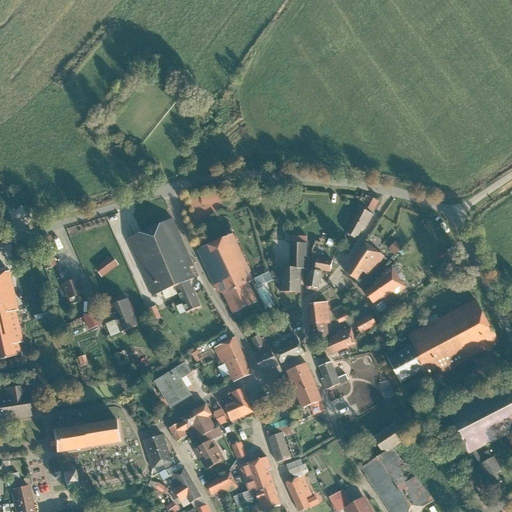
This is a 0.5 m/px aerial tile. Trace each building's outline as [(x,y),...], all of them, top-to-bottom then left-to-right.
[(223,190),(204,192),(205,203),(224,201),(223,190)] [(378,202),(371,198),(367,207),(374,211),(378,202)] [(369,213),(355,207),(343,235),(357,241),(369,213)] [(174,219),(125,240),(150,299),(171,290),(182,316),(200,308),(188,281),(194,278),(189,266),(193,264),(174,219)] [(252,281),(232,234),(196,249),(216,294),(221,292),(232,315),(256,305),(246,283),(252,281)] [(397,255),(404,248),(398,241),(391,248),(397,255)] [(304,268),(304,243),(292,243),(292,268),(300,268),(304,268)] [(370,279),(384,258),(364,244),(345,272),(355,279),(359,272),(370,279)] [(104,276),(122,264),(116,254),(98,265),(104,276)] [(334,261),(310,258),(308,271),(320,273),(332,274),(334,261)] [(408,288),(394,264),(377,275),(379,279),(372,284),(374,288),(368,292),(373,300),(381,295),(383,298),(392,293),(394,296),(408,288)] [(278,295),(300,295),(300,268),(292,268),(278,268),(278,295)] [(24,345),(7,270),(0,271),(0,360),(19,356),(17,347),(24,345)] [(318,288),(320,273),(308,271),(306,287),(318,288)] [(82,294),(75,277),(60,284),(68,300),(82,294)] [(505,344),(478,295),(405,334),(412,347),(389,360),(404,386),(426,375),(431,384),(505,344)] [(137,327),(125,299),(107,307),(119,335),(137,327)] [(330,323),(329,302),(310,304),(313,338),(327,337),(326,323),(330,323)] [(160,305),(152,308),(156,320),(164,317),(160,305)] [(376,326),(370,316),(354,325),(360,336),(376,326)] [(359,346),(353,327),(332,334),(334,341),(322,345),(326,356),(359,346)] [(307,354),(297,332),(277,342),(280,348),(273,352),(280,367),(307,354)] [(264,345),(260,336),(252,340),(257,349),(264,345)] [(234,339),(213,349),(229,384),(251,373),(234,339)] [(255,354),(262,372),(278,366),(271,348),(255,354)] [(201,365),(209,361),(202,349),(195,352),(201,365)] [(185,360),(150,381),(168,409),(192,394),(181,377),(191,371),(185,360)] [(328,389),(353,381),(350,373),(342,376),(337,361),(322,366),(326,377),(324,378),(328,389)] [(299,409),(320,402),(307,366),(287,373),(299,409)] [(511,392),(507,382),(447,413),(470,456),(504,435),(511,447),(511,392)] [(2,396),(0,396),(0,421),(32,416),(26,384),(0,389),(2,396)] [(243,389),(232,394),(235,402),(242,418),(253,413),(243,389)] [(214,431),(208,419),(215,416),(208,402),(187,413),(189,417),(192,423),(187,426),(189,429),(195,441),(201,438),(214,431)] [(235,402),(221,408),(228,425),(242,418),(235,402)] [(179,442),(189,437),(186,430),(189,429),(187,426),(192,423),(189,417),(171,426),(179,442)] [(119,421),(53,431),(57,453),(123,443),(119,421)] [(392,511),(411,511),(428,500),(393,452),(408,441),(395,422),(370,439),(379,452),(359,465),(392,511)] [(298,428),(289,431),(295,456),(304,453),(298,428)] [(221,435),(218,430),(214,431),(201,438),(204,444),(211,441),(221,435)] [(175,461),(164,432),(142,440),(154,474),(161,471),(159,466),(175,461)] [(288,456),(283,439),(282,433),(271,435),(277,459),(288,456)] [(222,461),(211,441),(204,444),(194,450),(205,470),(222,461)] [(244,456),(240,442),(231,445),(236,458),(244,456)] [(273,472),(268,456),(241,464),(249,489),(255,487),(258,494),(254,495),(259,511),(278,505),(269,473),(273,472)] [(492,456),(478,464),(491,485),(499,481),(495,474),(501,470),(492,456)] [(200,498),(184,470),(171,478),(177,489),(175,490),(180,500),(185,497),(189,504),(200,498)] [(237,488),(228,471),(205,482),(212,495),(220,491),(222,495),(237,488)] [(79,487),(76,473),(65,475),(68,489),(79,487)] [(297,511),(305,511),(309,510),(305,499),(309,498),(304,485),(308,483),(305,476),(287,483),(297,511)] [(157,488),(163,493),(168,488),(163,482),(157,488)] [(34,511),(29,486),(9,490),(14,511),(34,511)] [(236,496),(239,505),(248,501),(245,492),(236,496)] [(349,504),(342,492),(327,500),(334,511),(336,511),(342,509),(349,504)] [(371,511),(363,497),(349,504),(342,509),(343,511),(371,511)]
